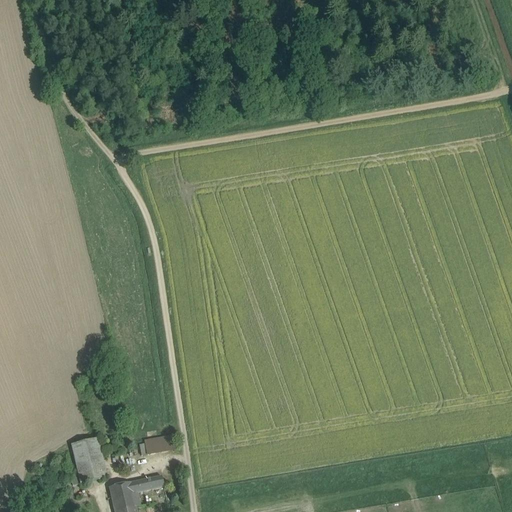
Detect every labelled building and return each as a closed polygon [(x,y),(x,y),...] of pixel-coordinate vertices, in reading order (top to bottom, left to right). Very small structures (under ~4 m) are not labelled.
[(172,437),(144,441),(145,446),(140,447),(141,456),(175,450),(172,437)] [(98,439),(71,445),(80,484),(107,478),(98,439)] [(134,451),(122,454),(126,472),(138,470),(134,451)] [(162,477),(109,488),(114,511),(118,511),(136,508),(133,494),(164,488),(162,477)] [(39,486),(41,497),(65,492),(63,482),(39,486)]
